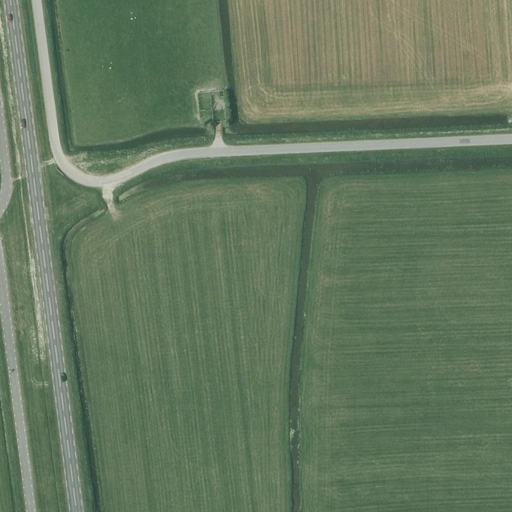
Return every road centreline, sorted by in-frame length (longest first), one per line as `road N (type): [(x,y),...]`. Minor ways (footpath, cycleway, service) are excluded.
road 1 (unclassified): [(36,0),(55,151),(66,170),(86,181),(116,180),(186,152),(511,139)]
road 2 (primary): [(76,511),(10,0)]
road 3 (unclassified): [(30,511),(0,266)]
